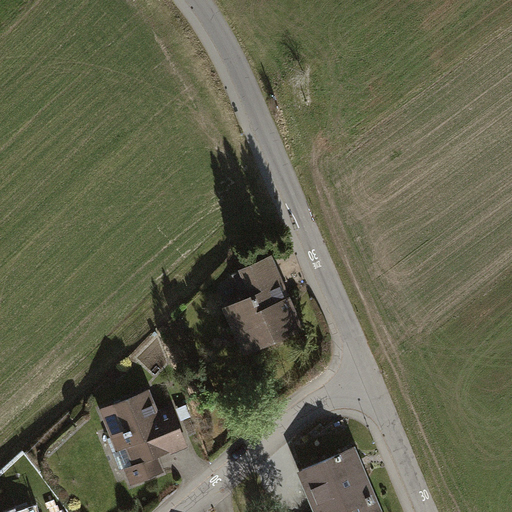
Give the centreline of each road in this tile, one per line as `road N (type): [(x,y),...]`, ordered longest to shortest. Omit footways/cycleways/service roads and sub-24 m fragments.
road 1 (tertiary): [(371,381),(197,0)]
road 2 (residential): [(371,381),(172,511)]
road 3 (tertiary): [(424,511),(371,381)]
